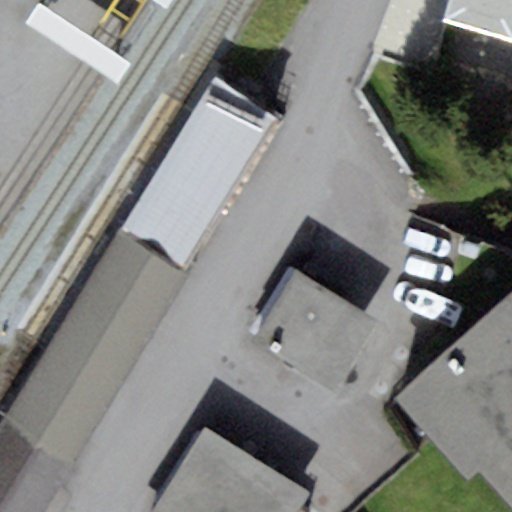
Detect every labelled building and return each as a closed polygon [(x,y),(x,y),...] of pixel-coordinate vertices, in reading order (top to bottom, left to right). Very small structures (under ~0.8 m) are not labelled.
[(511,0),(450,0),(445,19),(511,38),(511,0)] [(119,228),(187,269),(280,117),(211,76),(119,228)] [(0,423),(0,428),(66,468),(187,269),(119,228),(0,423)] [(381,324),(295,270),(251,339),(337,393),(381,324)] [(511,296),(396,399),(469,482),(481,472),(511,506),(511,296)] [(0,511),(39,511),(66,468),(0,428),(0,511)] [(299,511),(311,494),(202,429),(152,511),(299,511)]
